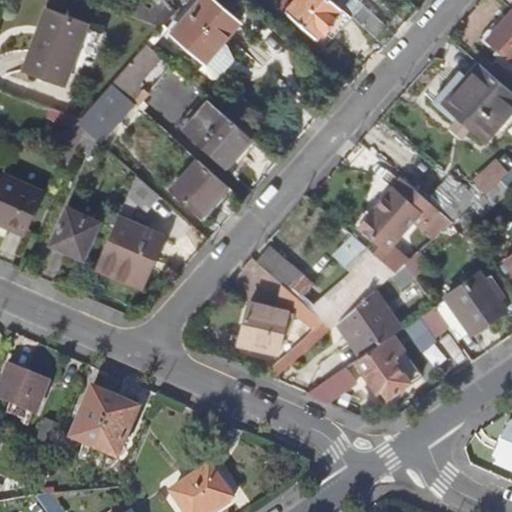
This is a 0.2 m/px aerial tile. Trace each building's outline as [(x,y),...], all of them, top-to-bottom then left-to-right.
[(220,45),(240,21),(214,0),(200,0),(171,35),(204,64),(199,71),(203,75),(207,77),(212,77),(215,76),(228,60),(225,49),(220,45)] [(331,0),(281,0),(277,5),(316,39),(342,9),(331,0)] [(86,23),(48,9),(24,74),(62,88),(86,23)] [(511,60),(511,10),(511,11),(485,41),(510,63),(511,60)] [(162,58),(147,44),(129,64),(144,78),(162,58)] [(511,92),(478,63),(466,78),(458,72),(436,97),(485,140),(511,109),(511,92)] [(113,83),(125,94),(128,97),(144,78),(129,64),(113,83)] [(125,94),(113,83),(99,99),(111,110),(125,94)] [(111,110),(99,99),(78,122),(101,142),(122,119),(111,110)] [(258,143),(210,101),(184,129),(231,172),(258,143)] [(228,186),(198,160),(171,190),(201,217),(228,186)] [(136,174),(128,192),(146,207),(159,194),(136,174)] [(0,180),(0,223),(26,235),(41,198),(0,180)] [(382,246),(374,255),(395,272),(404,264),(408,260),(390,245),(418,210),(430,220),(438,211),(429,203),(401,180),(393,189),(398,193),(389,204),(385,201),(372,216),(370,215),(360,227),(382,246)] [(438,211),(451,223),(459,216),(475,202),(448,180),(429,203),(438,211)] [(51,245),(83,258),(99,222),(67,208),(57,230),(51,245)] [(118,217),(96,268),(129,283),(142,254),(154,259),(163,237),(118,217)] [(355,233),(335,252),(350,267),(370,249),(355,233)] [(260,257),(300,294),(313,280),(273,243),(260,257)] [(332,328),(336,323),(371,293),(391,276),(395,272),(374,255),(312,311),(332,328)] [(404,264),(395,272),(391,276),(399,288),(414,278),(404,264)] [(471,335),(505,310),(480,274),(445,298),(471,335)] [(312,311),(281,284),(276,308),(249,303),(239,345),(278,354),(286,322),(295,324),(299,310),(316,331),(301,343),(307,350),(332,328),(312,311)] [(336,323),(360,357),(389,337),(396,331),(371,293),(336,323)] [(360,357),(354,361),(377,394),(382,391),(387,398),(410,382),(393,358),(400,352),(389,337),(360,357)] [(54,388),(10,369),(0,392),(0,394),(44,413),(54,388)] [(343,369),(306,394),(321,401),(351,382),(343,369)] [(95,447),(116,398),(93,389),(72,437),(95,447)] [(116,398),(95,447),(118,457),(138,408),(116,398)] [(63,427),(46,419),(33,447),(51,455),(63,427)] [(493,456),(495,464),(511,471),(511,421),(506,423),(493,456)] [(244,431),(233,426),(228,438),(239,442),(244,431)] [(214,462),(209,466),(216,475),(221,472),(214,462)] [(186,511),(210,511),(231,497),(209,466),(172,491),(186,511)]
